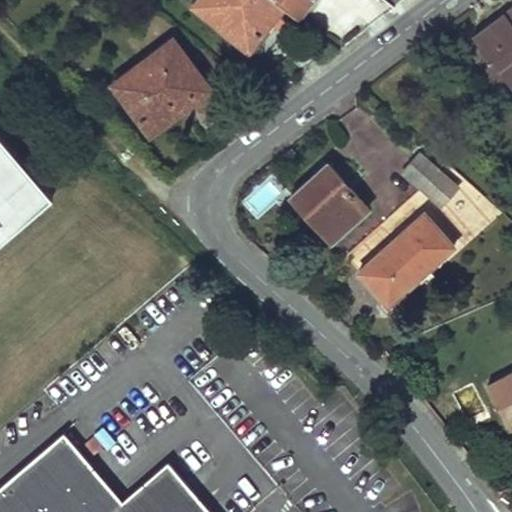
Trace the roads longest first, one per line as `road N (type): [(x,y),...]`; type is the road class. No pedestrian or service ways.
road 1 (tertiary): [(478,511),(395,401),(234,257),(212,227),(209,203),(236,157),(446,0)]
road 2 (track): [(0,28),(122,159),(164,191),(209,203)]
